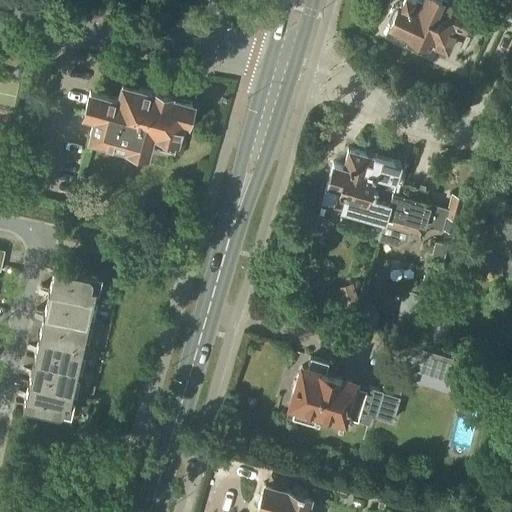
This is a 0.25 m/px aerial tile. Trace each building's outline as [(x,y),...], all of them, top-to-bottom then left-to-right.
[(423,0),(422,3),(416,0),(403,0),(402,3),(400,3),(399,5),(393,6),(388,17),(391,24),(390,25),(408,33),(408,35),(410,36),(406,44),(422,52),(426,43),(428,44),(429,43),(448,51),(459,26),(463,29),(471,12),(444,0),(423,0)] [(153,93),(122,84),(117,99),(90,91),(84,113),(94,116),(89,137),(146,153),(149,144),(173,150),(181,120),(187,122),(188,117),(191,116),(193,109),(191,107),(192,103),(169,96),(170,95),(154,91),(153,93)] [(35,121),(39,101),(27,99),(23,119),(35,121)] [(378,240),(383,224),(384,221),(390,202),(389,202),(392,191),(393,191),(401,163),(348,148),(343,165),(333,162),(322,203),(376,218),(371,236),(378,238),(378,240)] [(425,200),(428,191),(415,187),(412,196),(393,191),(392,191),(389,202),(390,202),(384,221),(383,224),(378,240),(397,245),(407,240),(409,231),(423,235),(432,202),(425,200)] [(458,219),(463,198),(452,196),(447,216),(458,219)] [(511,270),(511,258),(511,204),(497,203),(493,242),(481,241),(479,260),(491,262),(490,268),(511,270)] [(455,232),(458,219),(447,216),(444,230),(455,232)] [(442,264),(448,244),(425,238),(420,258),(442,264)] [(48,287),(97,298),(102,275),(54,264),(48,287)] [(268,280),(265,291),(275,294),(278,283),(268,280)] [(358,304),(352,283),(337,287),(342,308),(358,304)] [(406,283),(394,326),(420,333),(432,289),(406,283)] [(92,321),(97,298),(48,287),(43,310),(92,321)] [(86,344),(92,321),(43,310),(38,333),(86,344)] [(425,338),(438,342),(446,319),(433,315),(425,338)] [(81,367),(86,344),(38,333),(33,356),(81,367)] [(401,387),(409,389),(415,370),(427,374),(433,352),(398,341),(385,381),(401,387)] [(76,390),(81,367),(33,356),(28,379),(76,390)] [(314,424),(317,413),(342,420),(344,416),(368,423),(371,415),(374,416),(381,392),(382,390),(354,382),(325,373),(328,362),(310,356),(307,368),(302,366),(291,405),(296,406),(292,417),(314,424)] [(70,414),(71,414),(76,390),(28,379),(22,404),(70,414)] [(382,390),(381,392),(398,397),(401,387),(385,381),(382,390)] [(285,490),(288,482),(271,476),(268,485),(264,484),(257,511),(260,511),(304,511),(307,504),(310,502),(312,498),(306,496),(307,493),(293,489),(292,492),(285,490)]
